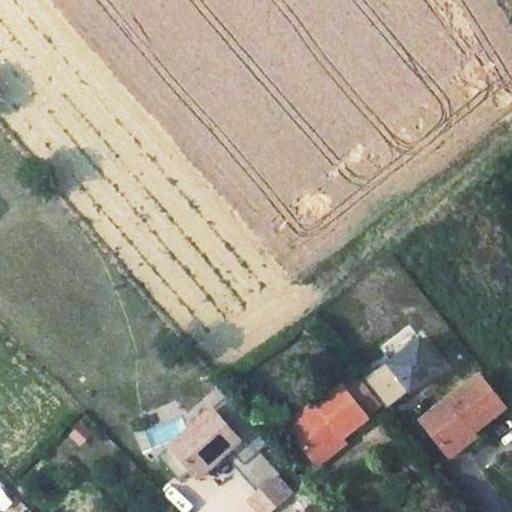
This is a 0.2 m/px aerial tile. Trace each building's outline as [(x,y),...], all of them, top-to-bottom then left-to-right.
[(481,383),(423,427),(449,461),(478,440),(508,418),(481,383)] [(347,393),(291,433),(318,468),(346,447),(373,427),(347,393)] [(245,413),(230,395),(214,410),(217,414),(229,427),(245,413)] [(261,452),(271,443),(245,413),(229,427),(217,414),(176,450),(172,446),(159,457),(180,481),(193,470),(199,478),(226,455),(232,450),(246,466),(261,452)] [(478,440),(449,461),(453,467),(483,446),(478,440)] [(346,447),(318,468),(325,476),(354,455),(346,447)] [(281,475),(261,452),(246,466),(232,450),(226,455),(260,493),(281,475)] [(273,511),(290,497),(276,481),(281,475),(260,493),(251,501),(260,511),(273,511)] [(330,511),(320,500),(306,511),(330,511)]
